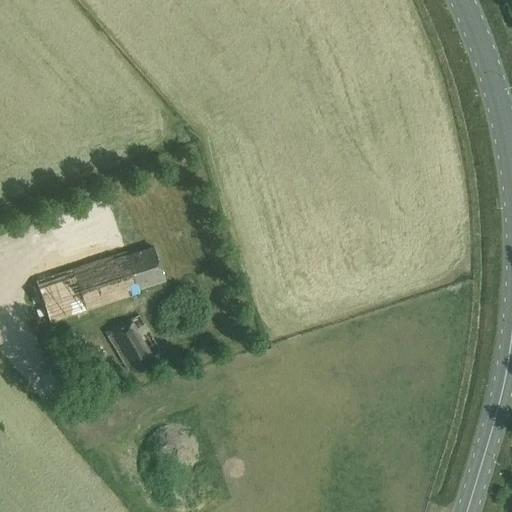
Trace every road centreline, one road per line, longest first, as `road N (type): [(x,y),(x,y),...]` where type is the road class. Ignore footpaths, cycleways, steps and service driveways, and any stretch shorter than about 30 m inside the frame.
road 1 (secondary): [(469,511),(511,342)]
road 2 (secondary): [(511,159),(461,0)]
